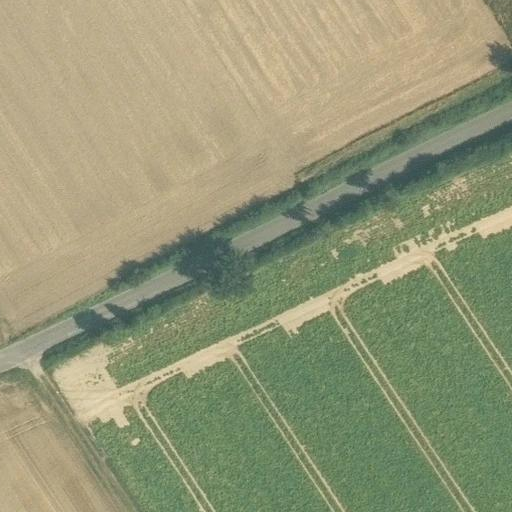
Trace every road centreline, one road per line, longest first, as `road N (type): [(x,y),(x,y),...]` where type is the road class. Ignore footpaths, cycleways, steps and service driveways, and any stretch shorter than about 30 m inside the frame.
road 1 (unclassified): [(511,119),(0,362)]
road 2 (track): [(0,315),(132,511)]
